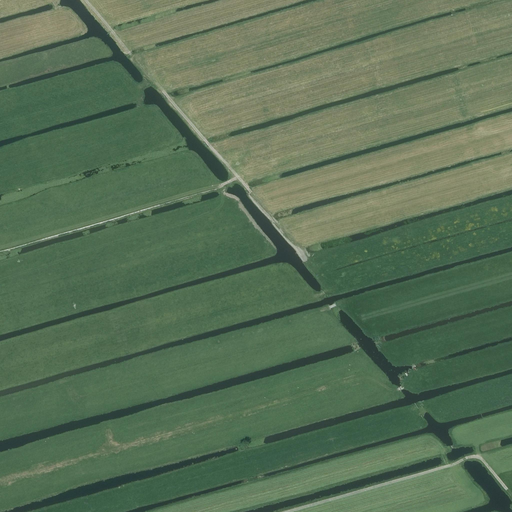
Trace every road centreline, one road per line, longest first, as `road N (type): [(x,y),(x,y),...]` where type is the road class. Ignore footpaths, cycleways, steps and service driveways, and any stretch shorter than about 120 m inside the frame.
road 1 (track): [(207,325),(328,289),(302,244),(84,0)]
road 2 (track): [(287,511),(465,458)]
